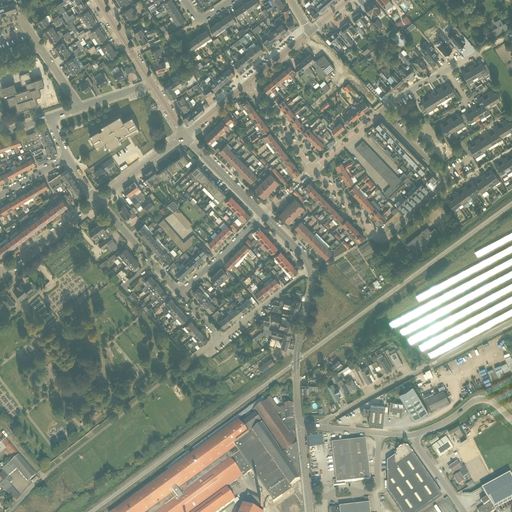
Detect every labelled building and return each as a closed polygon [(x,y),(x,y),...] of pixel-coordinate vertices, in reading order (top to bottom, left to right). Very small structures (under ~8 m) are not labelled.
[(174,4),(171,0),(168,0),(163,3),(165,6),(160,10),(161,12),(174,4)] [(252,9),(254,7),(250,0),(244,4),(249,11),(252,9)] [(260,4),(257,0),(250,0),(254,7),(256,10),(258,13),(261,12),(257,6),(260,4)] [(277,10),(284,6),(281,0),(274,5),(271,6),(267,9),(268,11),(271,10),(273,13),(277,10)] [(316,0),(318,2),(316,4),(318,6),(320,8),(317,11),(320,14),(326,8),(319,0),(316,0)] [(319,0),(326,8),(330,5),(328,3),(330,1),(329,0),(319,0)] [(391,2),(389,0),(377,0),(386,10),(390,7),(388,5),(391,2)] [(78,11),(87,5),(85,3),(84,4),(82,1),(74,5),(78,11)] [(378,8),(372,1),(364,8),(370,14),(373,11),(376,15),(381,12),(377,8),(378,8)] [(12,12),(17,10),(14,2),(9,4),(12,12)] [(318,6),(316,4),(313,6),(313,5),(311,3),(308,6),(306,7),(315,17),(320,14),(317,11),(320,8),(318,6)] [(12,12),(9,4),(4,6),(7,14),(12,12)] [(166,12),(168,11),(170,14),(177,9),(174,4),(161,12),(156,15),(157,18),(162,15),(162,16),(167,14),(166,12)] [(244,4),(239,7),(248,20),(250,19),(249,16),(252,14),(249,11),(244,4)] [(121,13),(125,19),(136,12),(134,9),(133,9),(132,7),(121,13)] [(239,7),(234,11),(241,21),(243,19),(246,23),(249,22),(248,20),(239,7)] [(283,9),(289,29),(295,27),(295,26),(292,19),(290,20),(287,12),(290,11),(289,7),(283,9)] [(170,14),(172,17),(166,20),(168,23),(181,14),(177,9),(170,14)] [(92,12),(90,10),(81,16),(85,21),(92,16),(90,13),(92,12)] [(368,21),(360,12),(352,18),(356,23),(358,26),(358,25),(359,26),(362,24),(363,25),(368,21)] [(225,17),(230,24),(232,26),(234,25),(237,23),(235,20),(231,13),(225,17)] [(169,25),(173,23),(175,21),(177,25),(184,20),(181,14),(168,23),(169,25)] [(49,22),(51,20),(50,19),(51,18),(49,15),(48,15),(36,22),(38,25),(40,24),(42,27),(49,22)] [(410,20),(406,15),(401,19),(406,24),(410,20)] [(74,24),(73,22),(77,19),(75,16),(69,20),(67,21),(70,26),(74,24)] [(85,21),(88,27),(97,21),(96,19),(94,20),(92,16),(85,21)] [(220,20),(225,28),(230,24),(225,17),(220,20)] [(505,23),(503,24),(500,19),(494,22),(498,27),(490,32),(493,37),(508,29),(508,28),(509,27),(508,24),(507,25),(505,23)] [(220,31),(222,34),(224,37),(226,35),(227,35),(227,36),(230,34),(225,28),(220,20),(215,24),(220,31)] [(377,30),(382,26),(377,20),(372,23),(377,30)] [(282,34),(287,30),(282,24),(279,26),(275,21),(272,22),(275,25),(277,28),(282,34)] [(356,31),(354,29),(348,21),(340,28),(341,30),(344,33),(345,33),(348,31),(351,35),(356,31)] [(415,26),(412,23),(405,29),(408,32),(415,26)] [(215,24),(210,28),(214,35),(220,31),(215,24)] [(254,33),(261,28),(260,27),(258,25),(252,30),(254,33)] [(358,25),(358,26),(356,27),(358,30),(362,34),(364,32),(359,26),(358,25)] [(454,32),(449,37),(459,48),(465,42),(460,36),(462,34),(455,25),(451,28),(454,32)] [(52,26),(43,32),(45,35),(46,34),(48,37),(56,32),(52,26)] [(92,39),(95,37),(102,32),(100,29),(102,28),(100,26),(91,32),(88,34),(91,39),(92,39)] [(272,32),(269,34),(265,29),(263,27),(263,28),(261,26),(260,27),(261,28),(263,31),(267,36),(273,42),(277,38),(272,32)] [(394,26),(386,34),(388,36),(396,29),(394,26)] [(140,28),(134,32),(138,39),(148,33),(146,30),(143,32),(140,28)] [(239,37),(246,32),(243,28),(236,33),(239,37)] [(277,38),(282,34),(277,28),(272,32),(277,38)] [(211,37),(206,30),(201,34),(206,41),(211,37)] [(332,43),(333,43),(335,46),(338,43),(340,46),(345,42),(336,31),(328,38),(332,43)] [(49,41),(51,44),(60,38),(56,32),(48,37),(51,40),(49,41)] [(85,32),(78,37),(80,41),(83,40),(82,38),(87,35),(85,32)] [(99,43),(108,37),(106,35),(104,35),(102,32),(95,37),(99,43)] [(449,42),(440,32),(437,34),(442,40),(436,45),(445,55),(452,49),(447,44),(449,42)] [(148,40),(147,38),(150,36),(149,34),(148,34),(148,33),(138,39),(142,45),(148,40)] [(206,41),(201,34),(196,37),(201,44),(206,41)] [(267,36),(262,40),(268,46),(273,42),(267,36)] [(195,48),(201,44),(196,37),(191,41),(195,48)] [(112,44),(110,41),(101,47),(105,53),(113,48),(111,45),(112,44)] [(195,51),(197,50),(195,48),(191,41),(185,44),(190,51),(193,49),(195,51)] [(259,54),(264,50),(256,41),(254,43),(256,45),(253,48),(259,54)] [(63,42),(54,48),(55,51),(57,50),(59,53),(66,48),(63,42)] [(169,45),(163,47),(167,56),(172,55),(170,49),(169,45)] [(244,46),(242,48),(244,51),(241,53),(243,56),(249,62),(254,58),(246,49),(244,46)] [(422,52),(432,63),(438,57),(433,51),(435,50),(431,46),(429,47),(429,46),(422,52)] [(248,47),(246,49),(254,58),(259,54),(253,48),(250,50),(248,47)] [(70,53),(67,48),(66,48),(59,53),(61,56),(59,57),(61,60),(70,54),(70,53)] [(109,59),(118,53),(116,50),(115,51),(113,48),(105,53),(109,59)] [(159,55),(161,55),(160,49),(151,51),(155,64),(161,62),(161,61),(160,58),(159,55)] [(243,56),(241,58),(236,52),(234,54),(237,57),(239,60),(244,66),(249,62),(243,56)] [(399,54),(404,60),(404,61),(408,65),(410,63),(406,59),(401,52),(399,54)] [(316,61),(310,54),(305,58),(310,64),(312,63),(316,68),(315,69),(322,78),(335,68),(324,55),(316,61)] [(155,64),(158,71),(167,69),(164,62),(166,61),(165,56),(160,58),(161,61),(161,62),(155,64)] [(426,66),(422,61),(422,60),(419,57),(413,62),(420,71),(426,66)] [(73,58),(64,64),(66,67),(67,66),(69,69),(77,64),(73,58)] [(310,74),(315,78),(316,77),(312,72),(313,71),(308,66),(310,64),(305,58),(300,62),(310,74)] [(239,60),(237,61),(234,64),(239,70),(244,66),(239,60)] [(483,65),(480,60),(477,61),(479,65),(477,66),(483,76),(490,72),(486,64),(483,65)] [(313,86),(318,82),(315,79),(315,78),(310,74),(300,62),(295,66),(301,72),(302,71),(309,79),(308,80),(313,86)] [(398,70),(406,79),(414,72),(410,67),(407,70),(403,65),(402,66),(400,63),(396,66),(398,69),(398,70)] [(70,73),(72,75),(81,70),(77,64),(69,69),(71,72),(70,73)] [(483,76),(477,66),(475,68),(473,64),(470,66),(478,79),(483,76)] [(230,78),(235,74),(233,71),(234,70),(231,66),(227,69),(225,67),(224,68),(222,65),(220,66),(230,78)] [(127,75),(124,70),(122,66),(119,68),(120,69),(113,74),(112,72),(110,73),(112,77),(114,76),(118,82),(125,77),(127,75)] [(225,82),(230,78),(220,66),(218,68),(223,73),(220,75),(225,82)] [(297,73),(296,72),(290,66),(286,69),(290,74),(291,76),(290,76),(290,77),(292,78),(294,77),(293,76),(295,75),(297,73)] [(478,79),(470,66),(468,67),(470,70),(468,72),(474,81),(478,79)] [(187,81),(193,77),(194,76),(189,69),(185,72),(187,77),(181,81),(179,79),(164,88),(167,94),(184,83),(187,81)] [(291,76),(290,74),(286,69),(281,73),(287,80),(290,77),(290,76),(291,76)] [(469,84),(473,82),(474,81),(468,72),(466,73),(464,70),(461,71),(469,84)] [(220,86),(225,82),(220,75),(218,72),(215,74),(213,71),(210,73),(210,74),(220,86)] [(33,77),(34,80),(34,81),(32,81),(29,72),(19,75),(22,85),(26,84),(28,89),(17,92),(14,83),(1,87),(4,95),(7,94),(8,97),(10,105),(16,103),(18,111),(38,104),(35,97),(41,95),(39,87),(44,85),(42,78),(41,78),(40,75),(33,77)] [(106,80),(109,78),(105,72),(102,74),(103,75),(96,79),(97,81),(101,87),(108,83),(106,80)] [(385,81),(387,79),(381,72),(379,74),(385,81)] [(394,81),(391,84),(395,88),(403,82),(395,72),(390,76),(394,81)] [(287,80),(281,73),(277,77),(281,82),(282,83),(281,84),(283,86),(285,84),(284,83),(285,82),(287,80)] [(210,74),(208,76),(211,78),(207,82),(209,84),(210,84),(215,90),(220,86),(210,74)] [(93,84),(88,76),(85,78),(87,80),(80,84),(85,93),(92,88),(90,86),(93,84)] [(277,77),(272,80),(277,86),(281,82),(277,77)] [(201,84),(199,85),(203,90),(204,89),(204,90),(208,96),(208,95),(208,96),(209,95),(210,95),(211,94),(211,93),(213,92),(213,91),(208,85),(204,79),(201,82),(201,84)] [(276,89),(275,87),(277,86),(272,80),(268,84),(273,90),(272,91),(273,92),(274,93),(276,92),(275,90),(276,89)] [(379,93),(381,95),(383,98),(391,92),(383,82),(381,80),(376,84),(378,86),(382,91),(379,93)] [(366,84),(371,89),(375,93),(377,91),(375,89),(373,87),(368,82),(366,84)] [(167,94),(171,99),(177,94),(177,93),(187,87),(184,83),(167,94)] [(321,88),(324,90),(321,92),(323,95),(330,88),(326,83),(321,88)] [(348,92),(352,88),(348,83),(344,87),(348,92)] [(450,96),(455,93),(448,83),(446,84),(448,87),(446,89),(450,96)] [(196,88),(200,93),(202,92),(197,84),(193,87),(195,89),(196,88)] [(273,90),(268,84),(263,88),(265,90),(267,93),(269,95),(273,92),(272,91),(273,90)] [(441,87),(439,88),(447,101),(451,98),(450,96),(446,89),(443,90),(441,87)] [(439,93),(436,94),(441,102),(443,105),(448,102),(447,101),(439,88),(437,90),(439,93)] [(501,99),(496,92),(494,94),(492,90),(489,92),(496,102),(501,99)] [(198,95),(201,100),(206,97),(202,92),(200,93),(198,95)] [(436,104),(441,102),(436,94),(434,96),(432,92),(430,94),(436,104)] [(496,102),(489,92),(487,93),(489,97),(487,98),(491,105),(496,102)] [(190,100),(188,96),(186,94),(183,96),(177,100),(180,106),(190,100)] [(429,99),(427,100),(433,110),(438,107),(436,104),(430,94),(427,95),(429,99)] [(493,107),(491,105),(487,98),(484,99),(482,96),(480,97),(487,108),(488,111),(493,107)] [(480,107),(486,117),(490,114),(488,111),(487,108),(480,97),(477,99),(480,104),(481,104),(482,106),(480,107)] [(364,111),(369,107),(362,98),(357,103),(364,111)] [(424,115),(428,112),(433,110),(427,100),(425,101),(423,98),(420,100),(423,103),(419,106),(424,115)] [(246,99),(240,104),(239,102),(237,103),(239,105),(243,110),(245,108),(250,104),(246,99)] [(180,106),(184,112),(190,108),(194,105),(190,100),(180,106)] [(283,100),(278,104),(281,109),(286,105),(283,100)] [(353,103),(357,108),(354,110),(359,116),(364,111),(357,103),(356,101),(353,103)] [(154,102),(149,105),(153,111),(158,107),(154,102)] [(249,113),(254,109),(250,104),(245,108),(249,113)] [(285,113),(290,109),(286,105),(281,109),(285,113)] [(479,117),(480,117),(481,119),(485,116),(485,117),(486,117),(480,107),(477,108),(475,105),(473,106),(479,117)] [(201,114),(204,111),(200,106),(191,113),(194,119),(201,114)] [(475,120),(479,117),(473,106),(471,108),(473,111),(470,113),(475,120)] [(249,113),(252,118),(258,114),(254,109),(249,113)] [(288,118),(294,114),(290,109),(285,113),(288,118)] [(354,110),(349,115),(353,120),(359,116),(354,110)] [(464,112),(464,113),(462,114),(466,122),(467,121),(468,124),(475,120),(470,113),(468,114),(466,111),(464,112)] [(233,116),(230,112),(228,113),(228,114),(223,118),(231,127),(237,123),(232,117),(233,116)] [(190,113),(183,118),(187,124),(189,124),(194,119),(191,113),(190,113)] [(462,114),(460,115),(458,113),(456,114),(458,118),(456,119),(461,128),(466,126),(464,123),(466,122),(462,114)] [(258,114),(252,118),(256,123),(261,119),(258,114)] [(292,123),(297,118),(294,114),(288,118),(292,123)] [(343,119),(348,125),(353,120),(349,115),(343,119)] [(90,136),(97,149),(106,144),(109,150),(122,143),(121,140),(130,135),(131,135),(140,130),(132,117),(124,122),(120,116),(101,127),(103,130),(100,132),(99,131),(90,136)] [(455,129),(457,131),(461,128),(456,119),(453,121),(451,117),(449,119),(455,129)] [(296,127),(301,123),(297,118),(292,123),(296,127)] [(253,125),(257,130),(260,128),(265,124),(261,119),(256,123),(253,125)] [(449,123),(446,125),(451,132),(455,129),(449,119),(447,120),(449,123)] [(218,124),(224,131),(229,126),(223,120),(218,124)] [(386,124),(386,123),(385,122),(384,123),(382,121),(381,121),(379,123),(378,123),(376,125),(376,126),(374,127),(378,131),(386,124)] [(505,134),(506,134),(507,136),(511,134),(504,121),(501,122),(503,126),(501,127),(505,134)] [(340,131),(345,128),(340,122),(336,126),(340,131)] [(296,127),(299,132),(304,128),(301,123),(296,127)] [(442,128),(440,128),(444,136),(451,132),(446,125),(444,126),(442,123),(440,124),(442,128)] [(213,129),(219,135),(224,131),(218,124),(213,129)] [(269,129),(265,124),(260,128),(264,133),(269,129)] [(387,126),(388,125),(386,124),(378,131),(382,135),(389,129),(389,128),(387,126)] [(494,126),(495,128),(501,137),(505,134),(501,127),(499,128),(497,125),(494,126)] [(331,130),(336,135),(340,131),(336,126),(331,130)] [(45,127),(42,129),(38,130),(29,134),(29,135),(21,137),(24,144),(25,148),(50,137),(45,127)] [(495,133),(493,134),(497,141),(502,139),(501,137),(495,128),(493,129),(495,133)] [(209,133),(215,140),(219,135),(213,129),(209,133)] [(307,137),(312,133),(307,129),(303,133),(307,137)] [(394,131),(392,130),(391,131),(389,129),(382,135),(385,139),(394,131)] [(316,145),(325,136),(328,132),(327,131),(324,134),(322,137),(319,134),(316,137),(311,141),(316,145)] [(395,133),(394,131),(385,139),(389,143),(397,137),(397,136),(394,134),(395,133)] [(273,137),(269,132),(261,138),(265,144),(266,143),(273,137)] [(497,141),(493,134),(491,136),(488,132),(486,134),(493,144),(497,141)] [(210,144),(215,140),(209,133),(204,138),(210,144)] [(316,137),(312,133),(307,137),(311,141),(316,137)] [(493,144),(486,134),(484,135),(486,138),(484,140),(488,147),(493,144)] [(325,136),(316,145),(320,149),(324,145),(326,142),(323,139),(326,136),(325,136)] [(31,148),(32,149),(43,144),(44,146),(52,143),(50,137),(25,148),(26,150),(31,148)] [(277,142),(273,137),(266,143),(269,148),(270,148),(277,142)] [(393,147),(401,139),(400,138),(399,139),(397,137),(389,143),(393,147)] [(488,147),(484,140),(481,141),(479,138),(477,139),(483,150),(488,147)] [(405,143),(401,139),(393,147),(397,151),(404,145),(404,144),(405,143)] [(477,144),(474,145),(480,155),(485,152),(483,150),(477,139),(475,141),(477,144)] [(7,151),(11,150),(10,148),(8,141),(3,143),(5,152),(4,152),(5,154),(7,153),(7,151)] [(273,153),(275,151),(281,147),(277,142),(270,148),(273,153)] [(52,143),(44,146),(32,152),(34,155),(41,151),(41,150),(43,150),(45,153),(55,148),(52,143)] [(468,145),(474,155),(475,158),(480,155),(474,145),(472,147),(470,143),(468,145)] [(219,151),(224,156),(230,150),(225,145),(219,151)] [(401,155),(409,147),(408,146),(407,147),(405,145),(404,145),(397,151),(401,155)] [(131,157),(142,151),(139,146),(128,151),(131,157)] [(285,152),(281,147),(275,151),(279,156),(285,152)] [(409,150),(410,149),(409,147),(401,155),(404,159),(412,152),(411,152),(409,150)] [(40,158),(36,159),(39,165),(53,158),(53,156),(57,154),(55,148),(45,153),(41,155),(43,158),(40,159),(40,158)] [(234,154),(230,150),(224,156),(228,160),(234,154)] [(279,156),(282,161),(288,157),(285,152),(279,156)] [(404,159),(408,163),(417,155),(415,154),(414,155),(412,153),(412,152),(404,159)] [(179,157),(185,165),(190,162),(184,154),(179,157)] [(239,159),(234,154),(228,160),(233,165),(239,159)] [(35,164),(32,158),(31,155),(27,157),(26,158),(27,159),(26,160),(30,167),(35,164)] [(417,158),(418,157),(417,155),(408,163),(412,167),(419,160),(417,158)] [(22,164),(25,170),(30,167),(26,160),(27,159),(26,158),(27,157),(26,157),(24,158),(25,160),(24,161),(23,160),(20,162),(22,164)] [(175,160),(181,168),(185,165),(179,157),(175,160)] [(282,169),(292,162),(288,157),(282,161),(280,163),(279,164),(282,169)] [(507,174),(511,171),(504,158),(502,160),(504,163),(501,164),(507,174)] [(101,165),(102,167),(95,171),(95,172),(99,177),(99,178),(100,178),(100,177),(106,173),(105,171),(114,165),(110,159),(101,165)] [(237,169),(243,163),(239,159),(233,165),(237,169)] [(177,171),(181,168),(175,160),(171,163),(177,171)] [(424,163),(423,162),(422,163),(420,160),(420,161),(419,160),(412,167),(416,171),(424,163)] [(296,167),(292,162),(282,169),(286,174),(288,173),(296,167)] [(344,167),(341,162),(336,166),(339,171),(344,167)] [(495,164),(503,177),(507,174),(501,164),(499,166),(497,162),(495,164)] [(173,174),(177,171),(171,163),(167,166),(173,174)] [(248,168),(243,163),(237,169),(242,174),(248,168)] [(425,165),(426,165),(424,163),(416,171),(420,175),(422,173),(425,171),(424,171),(427,169),(428,167),(425,165)] [(18,166),(17,166),(20,172),(25,170),(22,164),(18,166)] [(201,169),(197,165),(188,174),(192,178),(194,176),(201,169)] [(251,165),(248,168),(242,174),(246,178),(252,172),(255,169),(251,165)] [(9,171),(7,171),(7,170),(6,171),(9,178),(15,175),(12,169),(10,166),(7,167),(9,171)] [(17,166),(12,169),(15,175),(20,172),(17,166)] [(169,177),(173,174),(167,166),(163,169),(169,177)] [(295,177),(294,176),(300,172),(296,167),(288,173),(293,179),(295,177)] [(339,171),(342,176),(347,172),(350,171),(348,167),(346,168),(346,167),(344,168),(344,167),(339,171)] [(0,172),(4,181),(9,178),(6,171),(7,170),(6,168),(3,169),(4,170),(0,172)] [(156,176),(157,175),(152,168),(148,171),(153,178),(152,179),(155,183),(156,182),(157,183),(160,181),(156,176)] [(169,177),(163,169),(159,172),(165,180),(166,182),(171,179),(169,177)] [(197,180),(205,173),(201,169),(194,176),(197,180)] [(494,182),(495,184),(500,181),(491,169),(489,171),(491,174),(489,175),(494,182)] [(71,175),(67,170),(61,174),(61,173),(48,181),(53,187),(71,175)] [(142,176),(149,184),(151,186),(155,183),(152,179),(153,178),(148,171),(142,176)] [(251,183),(257,177),(252,172),(246,178),(251,183)] [(279,183),(270,173),(268,176),(265,172),(263,174),(266,178),(265,178),(274,188),(279,183)] [(347,172),(342,176),(345,181),(351,178),(347,172)] [(205,173),(197,180),(201,183),(208,176),(205,173)] [(434,173),(432,175),(429,178),(430,180),(428,182),(424,186),(427,189),(431,185),(432,186),(435,181),(434,181),(437,178),(435,177),(436,176),(434,173)] [(352,177),(351,178),(345,181),(348,186),(357,180),(355,176),(353,174),(351,176),(352,177)] [(490,185),(494,182),(489,175),(487,177),(484,174),(482,175),(490,185)] [(53,187),(54,190),(61,186),(63,189),(66,188),(75,181),(71,175),(53,187)] [(485,189),(490,185),(482,175),(480,177),(482,180),(480,182),(485,189)] [(208,176),(201,183),(205,187),(212,180),(208,176)] [(261,183),(260,184),(269,193),(274,188),(265,178),(263,181),(260,177),(258,180),(261,183)] [(286,185),(289,183),(287,182),(287,181),(282,177),(280,179),(285,184),(286,185)] [(395,190),(403,182),(399,178),(395,182),(391,186),(395,190)] [(366,183),(369,187),(373,183),(374,183),(370,179),(366,182),(366,183)] [(212,180),(205,187),(208,190),(215,183),(212,180)] [(474,182),(472,180),(470,182),(472,185),(470,187),(475,193),(480,190),(474,182)] [(485,189),(480,182),(478,184),(476,180),(474,182),(480,190),(484,197),(489,193),(486,191),(487,190),(485,189)] [(48,187),(45,181),(40,184),(43,190),(48,187)] [(66,188),(70,194),(68,196),(66,194),(64,195),(70,203),(73,201),(71,199),(82,192),(75,181),(66,188)] [(141,204),(146,200),(143,196),(145,195),(142,192),(134,182),(124,190),(139,210),(143,207),(141,204)] [(302,185),(300,187),(306,194),(313,187),(309,182),(304,187),(302,185)] [(215,183),(208,190),(212,194),(219,187),(215,183)] [(254,183),(252,185),(256,188),(255,189),(264,198),(269,193),(260,184),(258,186),(254,183)] [(428,189),(427,189),(424,186),(421,183),(417,187),(424,194),(424,193),(426,191),(426,192),(428,189)] [(38,193),(43,190),(40,184),(35,187),(38,193)] [(358,190),(354,185),(349,190),(353,194),(358,190)] [(475,193),(470,187),(468,188),(466,185),(464,187),(471,197),(473,199),(477,196),(475,193)] [(35,187),(30,190),(34,197),(33,198),(33,199),(34,200),(36,199),(36,198),(40,196),(38,193),(35,187)] [(219,187),(212,194),(215,198),(222,191),(219,187)] [(306,194),(308,192),(313,196),(317,191),(313,187),(306,194)] [(422,196),(424,194),(417,187),(413,191),(419,197),(420,197),(422,195),(422,196)] [(467,200),(471,197),(464,187),(461,188),(464,192),(462,193),(467,200)] [(34,197),(30,190),(25,193),(30,201),(33,199),(33,198),(34,197)] [(300,200),(302,198),(303,197),(296,190),(293,192),(293,193),(300,200)] [(362,194),(358,190),(353,194),(357,199),(362,194)] [(219,201),(226,194),(222,191),(215,198),(219,201)] [(317,191),(313,196),(317,201),(322,196),(317,191)] [(419,197),(413,191),(409,195),(415,201),(417,199),(418,200),(419,197)] [(467,200),(462,193),(459,195),(457,192),(455,193),(464,205),(468,202),(467,200)] [(20,196),(23,202),(24,203),(23,204),(24,206),(26,205),(26,204),(30,201),(25,193),(20,196)] [(414,204),(415,201),(409,195),(407,193),(403,197),(411,205),(413,203),(414,204),(413,204),(414,204)] [(455,198),(453,200),(460,209),(464,205),(455,193),(453,195),(455,198)] [(366,198),(362,194),(357,199),(361,203),(366,198)] [(15,199),(18,205),(23,202),(20,196),(15,199)] [(236,201),(231,196),(226,201),(230,206),(236,201)] [(322,196),(317,201),(321,205),(326,200),(322,196)] [(411,205),(403,197),(405,199),(401,203),(407,209),(409,207),(409,208),(410,208),(411,205)] [(59,202),(57,203),(57,204),(49,209),(47,207),(46,208),(46,209),(43,211),(44,213),(40,217),(38,214),(36,216),(28,222),(28,221),(26,223),(28,225),(20,231),(18,229),(17,230),(12,234),(12,235),(9,237),(9,236),(7,237),(9,240),(1,246),(0,244),(0,255),(3,254),(4,255),(7,253),(6,251),(13,246),(14,248),(17,246),(16,244),(23,239),(24,240),(26,238),(25,237),(32,232),(33,233),(36,231),(35,230),(42,224),(43,226),(46,224),(45,222),(52,217),(53,219),(55,216),(54,215),(61,210),(62,211),(65,209),(64,208),(68,205),(62,198),(58,201),(59,202)] [(153,204),(148,198),(146,200),(141,204),(143,207),(146,210),(148,208),(150,211),(155,207),(153,204)] [(370,202),(366,198),(361,203),(365,207),(370,202)] [(460,209),(453,200),(451,201),(448,198),(446,200),(449,203),(447,204),(452,211),(453,210),(455,212),(460,209)] [(15,199),(10,202),(13,208),(18,205),(15,199)] [(305,210),(303,209),(304,208),(295,199),(290,204),(299,213),(301,211),(303,212),(305,210)] [(321,205),(325,209),(330,205),(326,200),(321,205)] [(236,201),(230,206),(235,211),(240,206),(236,201)] [(8,211),(13,208),(10,202),(5,205),(8,211)] [(374,207),(370,202),(365,207),(369,211),(374,207)] [(179,206),(176,203),(170,209),(173,212),(179,206)] [(397,207),(403,213),(405,211),(405,212),(407,209),(401,203),(397,207)] [(300,215),(298,214),(299,213),(290,204),(285,209),(294,218),(296,216),(298,217),(300,215)] [(132,209),(128,211),(124,205),(121,208),(118,210),(125,219),(129,217),(131,219),(137,215),(132,209)] [(330,205),(325,209),(330,214),(335,209),(330,205)] [(235,211),(240,215),(240,216),(245,210),(240,206),(235,211)] [(373,215),(378,211),(374,207),(369,211),(373,215)] [(178,208),(173,213),(176,216),(181,212),(178,208)] [(295,220),(293,219),(294,218),(285,209),(280,214),(289,223),(291,221),(292,222),(295,220)] [(335,209),(330,214),(334,218),(339,214),(335,209)] [(247,222),(245,220),(250,215),(245,210),(240,216),(240,215),(237,218),(242,223),(244,225),(247,222)] [(377,219),(382,215),(378,211),(373,215),(377,219)] [(339,214),(334,218),(332,220),(336,225),(338,223),(343,218),(339,214)] [(377,219),(381,224),(386,219),(382,215),(377,219)] [(351,224),(347,219),(342,224),(346,228),(351,224)] [(17,224),(15,221),(5,228),(7,232),(10,230),(9,229),(17,224)] [(301,221),(295,227),(299,232),(305,226),(301,221)] [(105,240),(108,244),(114,240),(108,232),(101,223),(95,227),(100,233),(105,240)] [(137,231),(141,235),(147,230),(152,226),(150,224),(147,226),(145,224),(137,231)] [(346,229),(344,231),(348,235),(355,228),(351,224),(346,228),(346,229)] [(228,235),(232,230),(227,225),(222,230),(228,235)] [(310,230),(305,226),(299,232),(304,236),(310,230)] [(95,227),(89,232),(94,238),(96,241),(99,239),(97,236),(100,233),(95,227)] [(416,256),(441,236),(435,228),(430,231),(427,227),(406,244),(416,256)] [(260,228),(254,233),(259,238),(264,233),(260,228)] [(360,233),(355,228),(348,235),(353,239),(360,233)] [(151,235),(147,230),(141,235),(145,240),(151,235)] [(222,230),(218,234),(223,240),(228,235),(222,230)] [(314,235),(310,230),(304,236),(308,241),(314,235)] [(158,233),(153,238),(151,235),(145,240),(150,245),(155,240),(158,238),(160,235),(158,233)] [(256,240),(257,240),(261,245),(263,243),(269,238),(264,233),(259,238),(257,240),(256,240)] [(357,244),(359,242),(360,242),(366,239),(364,237),(360,233),(353,239),(353,240),(357,244)] [(189,238),(193,243),(197,239),(193,234),(189,238)] [(218,234),(214,238),(213,239),(218,244),(223,240),(218,234)] [(319,239),(314,235),(308,241),(313,245),(319,239)] [(268,248),(273,243),(269,238),(263,243),(268,248)] [(208,243),(214,249),(218,244),(213,239),(208,243)] [(317,250),(323,244),(319,239),(313,245),(317,250)] [(108,244),(105,240),(99,244),(102,249),(108,244)] [(159,244),(155,240),(150,245),(154,249),(159,244)] [(162,242),(159,244),(154,249),(158,254),(164,249),(166,247),(169,244),(167,242),(164,245),(162,242)] [(188,247),(188,248),(188,247),(184,242),(179,247),(183,251),(188,247)] [(273,243),(268,248),(272,253),(277,248),(273,243)] [(246,253),(248,251),(252,256),(254,253),(250,249),(250,248),(245,244),(241,248),(246,253)] [(328,248),(323,244),(317,250),(321,254),(328,248)] [(203,258),(208,254),(201,246),(198,248),(196,246),(194,247),(195,249),(196,249),(203,258)] [(121,261),(124,259),(130,253),(126,248),(117,256),(121,261)] [(237,252),(242,257),(243,258),(246,255),(246,254),(247,254),(246,253),(241,248),(237,252)] [(326,259),(332,253),(328,248),(321,254),(326,259)] [(168,254),(164,249),(158,254),(162,259),(168,254)] [(180,254),(182,252),(180,249),(177,251),(178,253),(174,256),(175,256),(174,257),(176,258),(181,254),(180,254)] [(194,256),(199,262),(203,258),(196,249),(195,249),(193,251),(196,254),(194,256)] [(175,256),(174,256),(170,251),(168,254),(162,259),(166,264),(174,257),(175,256)] [(275,256),(279,261),(285,256),(280,251),(275,256)] [(237,261),(242,257),(237,252),(233,256),(237,261)] [(124,259),(128,264),(135,258),(130,253),(124,259)] [(194,266),(199,262),(194,256),(189,261),(194,266)] [(233,265),(237,261),(233,256),(229,260),(233,265)] [(285,256),(279,261),(284,266),(289,261),(285,256)] [(135,258),(128,264),(135,271),(139,267),(137,265),(139,263),(135,258)] [(184,265),(190,270),(194,266),(189,261),(187,259),(187,258),(183,262),(184,265)] [(229,260),(225,264),(229,269),(233,265),(229,260)] [(284,266),(288,271),(293,266),(289,261),(284,266)] [(180,279),(185,275),(180,269),(178,267),(175,264),(174,262),(169,266),(171,269),(174,267),(178,271),(175,273),(180,279)] [(185,275),(190,270),(184,265),(180,269),(185,275)] [(290,277),(292,275),(293,276),(298,271),(293,266),(288,271),(286,273),(290,277)] [(227,274),(221,268),(216,272),(224,281),(229,276),(227,274)] [(122,269),(120,271),(118,273),(123,278),(125,276),(127,274),(122,269)] [(216,272),(211,277),(216,284),(216,283),(218,285),(215,287),(221,294),(224,291),(219,286),(224,281),(216,272)] [(143,278),(147,284),(145,286),(147,288),(155,281),(150,276),(149,277),(147,275),(143,278)] [(275,288),(280,284),(275,278),(270,282),(275,288)] [(151,293),(153,290),(159,285),(155,281),(147,288),(144,290),(146,292),(148,290),(151,293)] [(270,282),(265,286),(270,292),(275,288),(270,282)] [(19,288),(15,291),(21,299),(33,289),(34,290),(37,288),(33,283),(30,285),(25,289),(21,283),(17,286),(19,288)] [(371,290),(373,293),(375,291),(375,290),(377,289),(372,283),(368,286),(372,290),(371,290)] [(255,294),(259,300),(264,296),(260,290),(256,284),(249,290),(253,295),(255,294)] [(149,294),(152,296),(151,298),(152,300),(163,290),(159,285),(153,290),(151,293),(149,294)] [(203,293),(205,291),(201,285),(199,286),(198,287),(199,288),(193,293),(197,298),(203,293)] [(265,286),(260,290),(264,296),(270,292),(265,286)] [(162,300),(167,295),(163,290),(152,300),(150,301),(152,303),(153,303),(157,299),(160,302),(162,300)] [(203,293),(197,298),(201,303),(207,298),(203,293)] [(129,296),(134,301),(138,305),(140,302),(136,299),(135,298),(131,294),(129,296)] [(285,299),(286,298),(281,296),(280,301),(284,302),(299,306),(301,301),(300,300),(301,296),(294,294),(293,298),(292,300),(285,299)] [(15,304),(8,295),(2,299),(10,309),(15,304)] [(209,296),(207,298),(201,303),(206,307),(211,302),(213,300),(216,298),(215,296),(212,299),(209,296)] [(239,297),(238,298),(237,298),(240,301),(237,304),(239,306),(243,312),(248,308),(241,299),(239,297)] [(249,298),(246,301),(243,297),(241,299),(248,308),(253,304),(249,298)] [(175,303),(171,299),(165,303),(169,308),(175,303)] [(290,309),(298,312),(299,306),(284,302),(280,301),(279,304),(283,305),(290,307),(290,309)] [(213,304),(211,302),(206,307),(210,312),(215,307),(213,304)] [(167,310),(164,313),(166,315),(169,312),(171,315),(179,308),(175,303),(169,308),(167,310)] [(239,306),(236,308),(232,303),(230,305),(239,316),(243,312),(239,306)] [(239,316),(230,305),(228,306),(230,309),(227,312),(229,314),(234,320),(239,316)] [(183,313),(179,308),(171,315),(173,318),(171,320),(173,322),(176,319),(178,317),(178,318),(183,313)] [(288,317),(296,319),(297,314),(290,311),(283,310),(282,314),(289,315),(288,317)] [(220,312),(220,313),(224,318),(229,324),(234,320),(229,314),(226,316),(222,311),(220,312)] [(182,322),(188,317),(183,313),(178,318),(182,322)] [(279,328),(292,331),(295,321),(287,319),(287,318),(282,316),(282,318),(282,319),(274,317),(272,323),(280,325),(279,328)] [(224,318),(219,322),(224,328),(229,324),(224,318)] [(185,326),(189,331),(195,326),(191,321),(185,326)] [(258,324),(248,332),(250,335),(260,327),(258,324)] [(263,333),(264,333),(265,333),(272,335),(290,340),(290,339),(291,334),(283,332),(283,333),(269,329),(269,327),(264,325),(263,328),(264,328),(263,333)] [(186,337),(191,333),(194,336),(199,331),(195,326),(189,331),(187,333),(185,335),(185,336),(183,337),(184,338),(186,337)] [(204,335),(199,331),(194,336),(192,337),(194,340),(196,342),(198,340),(204,335)] [(208,340),(204,335),(198,340),(196,342),(193,345),(195,347),(197,344),(200,347),(208,340)] [(281,346),(287,348),(290,340),(272,335),(278,337),(277,340),(282,341),(281,346)] [(397,368),(403,365),(396,351),(395,351),(390,354),(389,355),(397,368)] [(385,356),(379,359),(387,374),(392,371),(385,356)] [(263,372),(275,363),(271,358),(259,367),(263,372)] [(334,371),(342,365),(338,360),(331,367),(334,371)] [(371,374),(369,369),(366,370),(365,367),(360,370),(367,384),(373,381),(369,375),(371,374)] [(352,380),(345,384),(350,394),(357,390),(352,380)] [(337,386),(335,387),(334,384),(329,387),(328,387),(335,401),(336,400),(340,398),(337,392),(340,390),(337,386)] [(318,390),(318,385),(301,386),(302,394),(309,394),(309,391),(318,390)] [(399,395),(414,420),(428,412),(413,386),(399,395)] [(443,390),(426,398),(433,412),(450,403),(443,390)] [(283,407),(280,407),(280,408),(278,408),(270,397),(266,399),(275,412),(293,410),(293,404),(283,405),(283,407)] [(273,503),(292,490),(291,487),(300,480),(300,481),(301,480),(295,427),(289,433),(282,422),(280,420),(276,414),(275,412),(266,399),(266,400),(267,401),(252,411),(254,413),(246,419),(244,416),(113,511),(218,511),(235,500),(226,489),(242,477),(243,478),(247,475),(234,457),(239,454),(273,503)] [(398,406),(394,406),(395,403),(390,402),(389,415),(393,416),(393,415),(395,415),(394,417),(402,418),(403,407),(403,406),(403,407),(399,406),(398,406)] [(369,425),(376,426),(383,427),(385,407),(371,405),(370,409),(369,409),(369,410),(367,410),(366,410),(364,408),(360,412),(364,416),(365,415),(365,416),(370,416),(369,425)] [(280,420),(282,422),(295,421),(293,410),(275,412),(276,414),(281,413),(281,420),(280,420)] [(295,427),(295,421),(282,422),(289,433),(295,427)] [(331,440),(330,433),(308,435),(309,447),(329,445),(329,440),(331,440)] [(453,448),(446,438),(432,447),(439,457),(453,448)] [(6,439),(2,442),(1,442),(8,450),(12,447),(6,439)] [(350,482),(366,480),(371,479),(366,439),(346,441),(348,461),(350,482)] [(346,441),(338,442),(332,443),(334,463),(348,461),(346,441)] [(401,511),(417,511),(442,495),(409,447),(404,446),(396,451),(396,456),(388,462),(387,492),(401,511)] [(28,482),(35,476),(19,456),(18,455),(10,462),(17,469),(28,482)] [(345,484),(345,482),(350,482),(348,461),(334,463),(336,480),(333,481),(334,486),(345,484)] [(8,476),(17,469),(10,462),(1,470),(2,470),(3,470),(8,476)] [(459,485),(464,481),(457,471),(461,468),(457,462),(448,468),(453,474),(454,473),(457,476),(454,478),(459,485)] [(3,470),(2,470),(0,472),(0,477),(3,481),(8,476),(3,470)] [(482,489),(486,497),(486,498),(494,508),(511,498),(511,477),(510,474),(482,489)] [(0,486),(3,489),(10,484),(13,482),(8,476),(3,481),(0,484),(0,486)] [(262,511),(263,511),(259,509),(263,501),(248,495),(243,505),(241,511),(236,509),(234,511),(262,511)] [(365,504),(329,508),(329,511),(370,511),(369,503),(368,498),(365,498),(365,504)] [(484,506),(477,510),(478,511),(492,511),(495,510),(494,508),(486,498),(481,502),(484,506)] [(450,511),(451,501),(442,501),(441,511),(450,511)]
